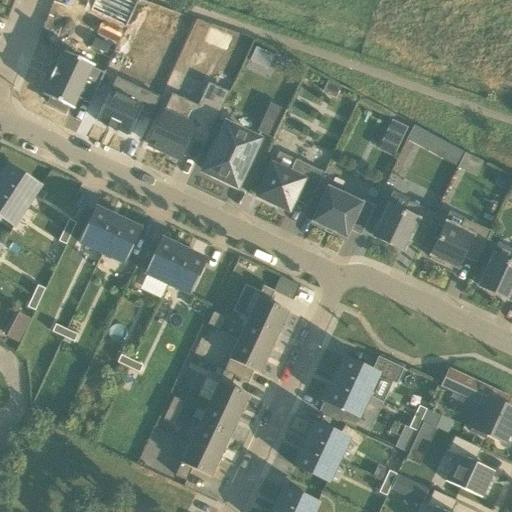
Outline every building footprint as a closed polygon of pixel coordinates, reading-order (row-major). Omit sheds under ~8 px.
[(132,0),(89,0),(85,9),(122,26),(134,0),(132,0)] [(252,47),(248,61),(265,66),(269,51),(252,47)] [(78,99),(90,105),(105,72),(66,53),(58,69),(57,68),(51,81),(53,81),(45,97),(51,100),(49,104),(65,112),(67,107),(72,110),(78,99)] [(327,81),(322,93),(336,98),(341,87),(327,81)] [(205,143),(229,93),(209,83),(198,105),(173,93),(148,145),(180,160),(191,137),(205,143)] [(110,91),(96,121),(129,137),(140,115),(149,119),(160,97),(136,86),(130,100),(110,91)] [(284,113),(272,106),(260,131),(273,137),(272,139),(273,139),(287,111),(285,111),(284,113)] [(402,139),(455,163),(461,149),(409,125),(402,139)] [(249,158),(257,141),(227,126),(219,142),(216,140),(209,154),(212,156),(205,172),(221,179),(220,183),(232,189),(234,185),(236,186),(244,169),(245,169),(250,158),(249,158)] [(464,154),(457,168),(475,176),(482,162),(464,154)] [(308,207),(324,173),(295,160),(289,174),(272,166),(258,197),(278,206),(279,204),(290,209),(294,200),(308,207)] [(0,181),(0,183),(32,203),(45,183),(12,163),(0,181)] [(32,203),(0,183),(0,210),(20,223),(32,203)] [(328,189),(313,222),(346,238),(349,231),(361,236),(375,207),(363,201),(362,204),(328,189)] [(435,215),(408,202),(403,213),(389,206),(381,223),(377,222),(371,235),(374,236),(374,237),(403,251),(408,240),(420,246),(429,228),(435,215)] [(101,254),(117,219),(96,209),(80,244),(101,254)] [(139,229),(117,219),(101,254),(122,264),(139,229)] [(491,232),(464,219),(459,230),(445,223),(430,255),(432,256),(431,259),(443,265),(445,262),(459,268),(464,258),(476,263),(491,232)] [(69,220),(64,231),(71,234),(76,223),(69,220)] [(64,231),(58,242),(66,245),(71,234),(64,231)] [(167,284),(183,249),(162,239),(145,274),(167,284)] [(183,249),(167,284),(188,294),(204,259),(183,249)] [(511,253),(508,262),(494,255),(486,272),(483,271),(476,284),(480,286),(479,287),(508,300),(511,291),(511,253)] [(286,279),(279,294),(291,299),(292,300),(299,285),(297,284),(286,279)] [(38,286),(32,297),(40,300),(45,289),(38,286)] [(264,287),(248,319),(278,333),(288,312),(269,303),(275,292),(264,287)] [(32,297),(27,308),(35,311),(40,300),(32,297)] [(2,334),(16,340),(26,317),(13,311),(2,334)] [(214,313),(208,325),(219,330),(225,318),(214,313)] [(278,333),(248,319),(239,339),(269,353),(278,333)] [(55,325),(52,332),(63,337),(66,330),(55,325)] [(66,330),(63,337),(74,342),(77,335),(66,330)] [(239,339),(224,372),(235,377),(248,383),(253,371),(259,374),(269,353),(239,339)] [(121,355),(117,363),(128,368),(132,361),(121,355)] [(333,379),(368,395),(378,374),(396,382),(404,366),(378,355),(371,370),(343,357),(333,379)] [(132,361),(128,368),(139,373),(143,366),(132,361)] [(235,377),(224,372),(209,403),(239,417),(249,396),(230,387),(235,377)] [(510,398),(458,374),(449,392),(493,412),(488,423),(485,422),(479,435),(493,441),(494,438),(511,447),(511,445),(511,410),(505,407),(510,398)] [(368,395),(333,379),(323,400),(358,416),(368,395)] [(174,397),(168,408),(180,414),(185,403),(174,397)] [(209,403),(200,423),(230,437),(239,417),(209,403)] [(421,421),(426,410),(419,406),(414,417),(421,421)] [(180,414),(168,408),(163,419),(174,425),(180,414)] [(426,424),(447,433),(452,422),(431,412),(426,424)] [(414,417),(409,428),(416,431),(416,432),(421,421),(414,417)] [(303,443),(338,460),(348,438),(313,422),(303,443)] [(230,437),(200,423),(190,443),(220,457),(230,437)] [(405,427),(396,447),(406,452),(416,431),(409,428),(405,427)] [(460,458),(448,483),(485,500),(497,474),(478,465),(484,451),(461,441),(454,456),(460,458)] [(210,478),(220,457),(190,443),(175,475),(186,481),(192,469),(210,478)] [(328,481),(338,460),(303,443),(293,465),(328,481)] [(391,485),(396,474),(389,471),(384,481),(391,485)] [(384,481),(379,493),(386,496),(391,485),(384,481)] [(273,508),(281,511),(313,511),(318,503),(283,487),(273,508)] [(434,511),(456,511),(460,504),(437,494),(430,509),(435,511),(434,511)]
